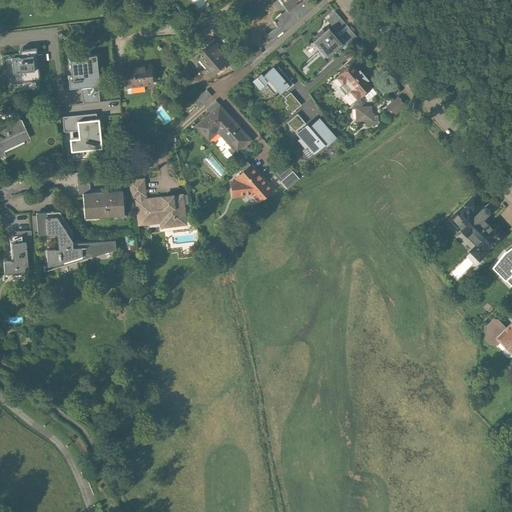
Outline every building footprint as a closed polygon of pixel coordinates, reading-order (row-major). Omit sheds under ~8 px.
[(258,0),(249,7),(255,15),(272,3),(270,0),(258,0)] [(288,10),(274,20),(278,26),(264,36),(268,41),(316,7),(311,0),(298,0),(297,1),(298,3),(288,10)] [(298,0),(280,0),(288,10),(298,3),(297,1),(298,0)] [(327,19),(336,29),(344,22),(335,12),(327,19)] [(342,40),(329,25),(314,38),(327,53),(342,40)] [(214,38),(191,58),(207,77),(220,65),(223,68),(227,64),(233,60),(231,58),(214,38)] [(19,54),(1,56),(4,84),(39,81),(38,71),(43,70),(42,55),(37,56),(36,49),(19,51),(19,54)] [(239,52),(231,58),(233,60),(227,64),(233,71),(249,63),(239,52)] [(100,86),(96,56),(83,57),(84,60),(69,61),(71,76),(68,77),(69,90),(81,88),(98,86),(100,86)] [(342,71),(337,75),(343,82),(346,80),(353,87),(346,93),(354,101),(359,96),(374,83),(353,60),(341,70),(342,71)] [(150,64),(125,67),(127,87),(152,84),(150,64)] [(263,83),(274,94),(278,91),(280,93),(283,89),(286,92),(294,85),(278,68),(276,70),(273,67),(264,76),(261,73),(253,81),(259,87),(263,83)] [(98,86),(81,88),(83,104),(100,102),(98,86)] [(193,102),(198,108),(212,96),(207,90),(193,102)] [(301,105),(291,93),(285,98),(287,100),(285,102),(288,105),(286,108),(291,114),(301,105)] [(361,99),(359,96),(354,101),(354,104),(356,106),(363,106),(363,102),(361,99)] [(407,105),(399,96),(386,107),(395,116),(407,105)] [(207,108),(210,112),(219,104),(216,100),(207,108)] [(210,112),(196,125),(209,139),(217,132),(236,153),(251,139),(219,104),(210,112)] [(363,106),(356,106),(357,120),(367,120),(368,125),(378,124),(378,116),(373,116),(372,105),(363,106)] [(18,114),(0,121),(0,128),(20,120),(18,114)] [(77,122),(97,120),(96,114),(62,118),(64,133),(78,132),(77,122)] [(305,122),(298,114),(288,122),(295,131),(305,122)] [(336,137),(319,117),(310,125),(308,122),(297,131),(302,137),(298,140),(305,149),(308,147),(313,152),(320,146),(322,148),(336,137)] [(0,156),(4,154),(2,150),(29,138),(20,120),(0,128),(0,156)] [(97,120),(77,122),(78,132),(79,139),(70,140),(71,153),(102,150),(99,120),(97,120)] [(284,161),(272,172),(287,189),(299,178),(284,161)] [(238,181),(231,181),(233,197),(253,195),(258,201),(273,189),(252,164),(235,177),(238,181)] [(78,195),(83,195),(90,194),(88,173),(77,174),(78,195)] [(144,178),(129,180),(131,199),(136,198),(136,200),(144,199),(144,197),(146,197),(144,178)] [(90,194),(83,195),(85,218),(124,215),(122,192),(90,194)] [(161,197),(144,199),(136,200),(139,226),(160,223),(161,228),(186,225),(183,194),(173,196),(173,194),(161,195),(161,197)] [(487,205),(486,206),(483,208),(482,207),(485,204),(475,194),(465,204),(467,206),(461,213),(458,210),(448,220),(459,230),(461,228),(462,230),(463,228),(470,235),(468,236),(477,245),(471,252),(481,262),(490,253),(488,250),(495,243),(497,245),(507,235),(497,225),(494,228),(485,218),(490,213),(491,213),(491,212),(492,211),(492,209),(491,208),(491,207),(489,206),(487,205)] [(44,233),(43,212),(34,213),(35,233),(44,233)] [(59,212),(43,212),(44,233),(56,232),(57,247),(44,248),(46,267),(80,256),(79,248),(84,248),(84,253),(90,253),(90,256),(115,250),(115,241),(74,244),(73,232),(59,212)] [(26,242),(27,250),(32,250),(31,233),(16,234),(16,243),(26,242)] [(16,243),(11,243),(12,262),(3,262),(4,274),(28,273),(27,250),(26,242),(16,243)] [(511,248),(502,257),(511,267),(511,248)] [(499,334),(507,326),(496,315),(489,323),(488,339),(492,343),(499,344),(504,339),(499,334)] [(511,321),(507,326),(499,334),(504,339),(509,345),(511,347),(511,321)]
